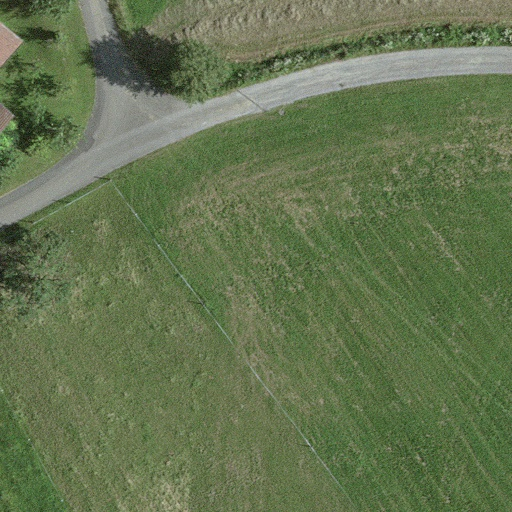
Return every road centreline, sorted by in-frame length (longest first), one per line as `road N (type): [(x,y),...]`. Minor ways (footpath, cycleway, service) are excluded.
road 1 (track): [(129,148),(340,74),(411,62),(511,60)]
road 2 (unclassified): [(0,216),(129,148),(92,0)]
